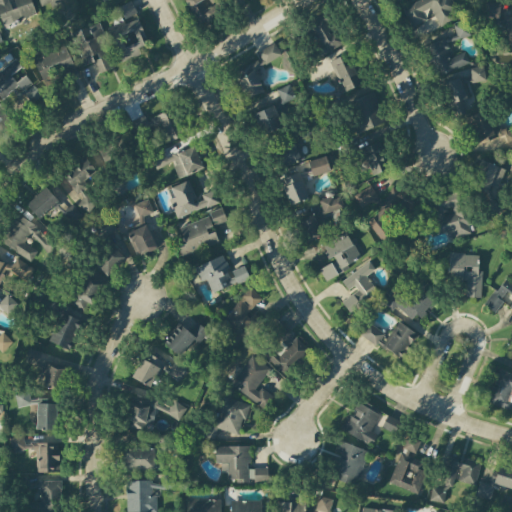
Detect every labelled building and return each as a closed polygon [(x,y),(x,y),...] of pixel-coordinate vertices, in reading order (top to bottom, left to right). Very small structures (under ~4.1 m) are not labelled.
[(10,23),(35,15),(30,0),(0,0),(0,19),(0,20),(9,17),(10,23)] [(37,0),(42,11),(69,0),(37,0)] [(183,0),(197,26),(228,10),(223,0),(183,0)] [(419,0),(403,8),(412,28),(427,21),(423,12),(430,8),(439,27),(457,18),(449,0),(419,0)] [(136,14),(131,2),(118,7),(123,19),(136,14)] [(511,16),(502,19),(497,2),(485,5),(488,19),(494,17),(497,26),(506,24),(511,48),(511,16)] [(323,56),(343,43),(324,13),(304,26),(323,56)] [(120,62),(140,54),(138,47),(147,43),(137,19),(124,25),(123,22),(106,29),(120,62)] [(113,68),(97,24),(89,27),(93,39),(84,42),(80,29),(70,33),(83,66),(95,62),(99,73),(113,68)] [(465,53),(450,58),(444,40),(425,46),(435,76),(469,65),(465,53)] [(256,52),(263,65),(281,56),(274,43),(256,52)] [(75,72),(64,44),(41,53),(41,51),(31,55),(43,85),(75,72)] [(360,85),(347,54),(330,62),(343,92),(360,85)] [(25,75),(15,83),(10,76),(21,68),(15,60),(0,71),(0,98),(1,100),(12,92),(18,100),(24,95),(30,104),(41,97),(25,75)] [(245,99),(263,92),(255,71),(260,69),(257,61),(233,70),(245,99)] [(485,82),(484,66),(468,68),(470,83),(485,82)] [(467,113),(462,100),(467,98),(459,78),(442,85),(455,118),(467,113)] [(254,112),(261,135),(281,128),(275,110),(282,108),(281,104),(294,99),(289,85),(276,90),(281,103),(254,112)] [(384,124),(375,93),(347,101),(357,132),(384,124)] [(130,121),(136,134),(154,127),(161,145),(187,134),(176,108),(146,120),(144,116),(130,121)] [(0,129),(10,120),(0,109),(0,129)] [(503,129),(493,132),(485,111),(466,118),(475,145),(505,135),(503,129)] [(278,166),(299,161),(294,141),(273,146),(278,166)] [(343,158),(354,156),(352,142),(340,144),(343,158)] [(369,175),(385,172),(381,145),(357,149),(359,163),(367,162),(369,175)] [(203,168),(193,146),(165,159),(160,148),(146,155),(153,171),(171,163),(178,179),(203,168)] [(308,162),(312,177),(330,171),(325,156),(308,162)] [(78,204),(86,213),(97,203),(80,185),(96,170),(83,157),(62,177),(83,199),(78,204)] [(473,181),(497,190),(505,170),(480,160),(473,181)] [(289,206),(308,199),(298,173),(283,178),(286,187),(283,188),(289,206)] [(219,204),(214,191),(196,197),(190,181),(171,187),(174,197),(169,199),(176,218),(219,204)] [(353,196),(361,210),(377,201),(369,187),(353,196)] [(39,220),(58,202),(45,188),(26,205),(39,220)] [(426,222),(431,237),(452,231),(454,239),(473,233),(460,191),(431,200),(437,219),(426,222)] [(321,216),(344,209),(339,195),(316,203),(321,216)] [(139,219),(153,214),(148,200),(134,205),(139,219)] [(226,221),(221,208),(208,213),(213,226),(226,221)] [(181,258),(218,243),(213,229),(208,216),(179,229),(185,244),(177,247),(181,258)] [(304,241),(320,236),(315,216),(299,220),(304,241)] [(31,261),(37,251),(22,243),(27,236),(49,248),(54,240),(15,218),(0,244),(31,261)] [(156,249),(146,225),(127,233),(137,257),(156,249)] [(321,246),(330,262),(318,268),(324,280),(361,261),(346,233),(321,246)] [(93,262),(105,276),(124,259),(111,245),(93,262)] [(480,298),(481,271),(478,271),(478,254),(448,254),(448,278),(465,279),(465,298),(480,298)] [(243,266),(229,272),(222,256),(194,268),(201,282),(206,280),(212,293),(248,278),(243,266)] [(9,271),(26,281),(33,269),(16,258),(9,271)] [(0,281),(8,265),(0,261),(0,281)] [(341,282),(349,294),(340,301),(349,314),(378,293),(366,276),(375,270),(369,262),(341,282)] [(86,304),(96,306),(100,286),(90,283),(91,278),(78,275),(71,307),(85,310),(86,304)] [(495,313),(502,302),(511,308),(511,282),(503,277),(485,307),(495,313)] [(396,306),(410,320),(416,314),(419,318),(439,297),(422,280),(409,294),(406,291),(398,299),(392,293),(382,303),(391,312),(396,306)] [(222,330),(235,344),(260,321),(251,311),(262,300),(251,288),(225,313),(232,320),(222,330)] [(0,302),(0,307),(6,315),(17,305),(7,295),(0,302)] [(80,320),(61,313),(50,343),(69,350),(80,320)] [(199,344),(208,332),(196,322),(189,332),(178,323),(163,343),(179,356),(193,339),(199,344)] [(416,334),(398,322),(382,346),(400,358),(416,334)] [(360,336),(376,346),(384,333),(367,323),(360,336)] [(262,354),(284,375),(308,350),(285,327),(275,337),(283,345),(276,353),(269,347),(262,354)] [(0,347),(7,350),(10,337),(0,334),(0,347)] [(24,363),(38,366),(41,351),(27,349),(24,363)] [(132,379),(149,387),(163,362),(146,353),(132,379)] [(230,385),(263,409),(272,397),(258,386),(270,370),(251,356),(230,385)] [(59,391),(66,370),(44,362),(37,384),(59,391)] [(487,402),(510,411),(511,405),(511,374),(499,370),(487,402)] [(17,407),(30,405),(28,393),(15,394),(17,407)] [(215,428),(239,435),(248,405),(224,398),(215,428)] [(154,423),(155,400),(127,399),(126,428),(144,428),(144,423),(154,423)] [(340,429),(370,446),(377,435),(370,431),(381,412),(359,400),(350,416),(347,415),(340,429)] [(178,421),(186,409),(174,401),(166,414),(178,421)] [(56,404),(36,404),(36,430),(56,430),(56,404)] [(38,472),(58,473),(58,443),(23,443),(23,437),(11,437),(10,450),(38,451),(38,472)] [(417,495),(426,473),(416,469),(420,459),(414,457),(420,442),(406,437),(388,483),(417,495)] [(355,486),(368,452),(338,441),(332,455),(341,458),(334,479),(355,486)] [(249,446),(215,447),(215,464),(221,464),(221,473),(227,473),(227,479),(243,479),(243,482),(268,482),(268,469),(249,469),(249,446)] [(154,469),(154,449),(123,449),(123,470),(154,469)] [(480,461),(449,457),(445,484),(455,486),(456,482),(476,485),(480,461)] [(479,482),(476,497),(490,500),(494,485),(511,489),(511,469),(496,465),(491,485),(479,482)] [(59,511),(61,481),(34,481),(34,488),(41,489),(41,502),(25,502),(25,511),(52,511),(59,511)] [(156,496),(151,496),(151,484),(126,484),(125,511),(150,511),(156,511),(156,496)] [(428,501),(443,504),(446,492),(431,488),(428,501)] [(329,511),(332,499),(318,496),(315,510),(325,511),(329,511)] [(220,511),(221,500),(188,499),(187,511),(220,511)] [(260,511),(261,502),(230,501),(229,511),(260,511)] [(292,511),(290,511),(291,503),(274,502),(273,511),(276,511),(275,511),(292,511)]
